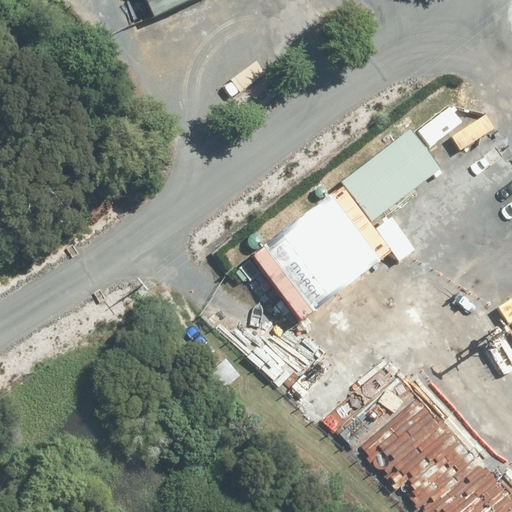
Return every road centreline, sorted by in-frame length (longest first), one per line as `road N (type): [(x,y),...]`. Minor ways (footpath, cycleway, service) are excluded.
road 1 (unknown): [(146,63),(273,0)]
road 2 (unknown): [(224,177),(146,63)]
